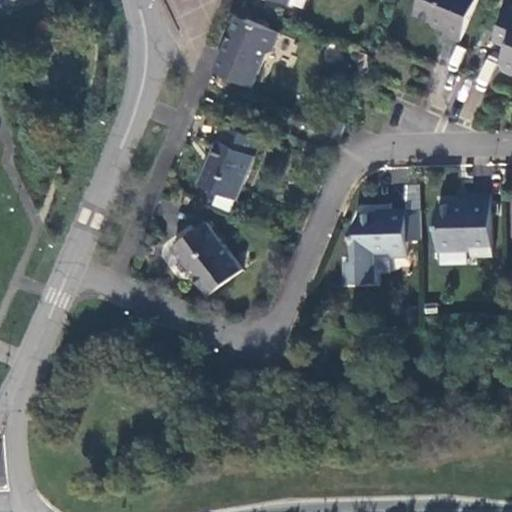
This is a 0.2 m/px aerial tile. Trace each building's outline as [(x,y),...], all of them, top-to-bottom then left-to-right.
[(477,0),(420,0),(414,14),(448,28),(445,35),(461,42),(477,0)] [(511,9),(508,8),(494,38),(507,44),(499,64),(503,71),(511,75),(511,9)] [(283,32),(239,14),(216,70),(253,86),(267,52),(275,50),(283,32)] [(330,133),(341,138),(348,122),(337,117),(330,133)] [(262,142),(225,126),(200,185),(238,201),(262,142)] [(438,212),(439,251),(472,250),(472,256),(492,255),(492,195),(468,195),(464,199),(464,205),(441,206),(438,212)] [(352,231),(353,252),(353,260),(345,260),(345,282),(375,281),(374,251),(390,251),(391,258),(409,257),(409,241),(408,211),(408,210),(390,211),(390,213),(359,213),(352,231)] [(423,210),(408,211),(409,241),(424,241),(423,210)] [(207,223),(173,248),(210,296),(243,271),(207,223)]
